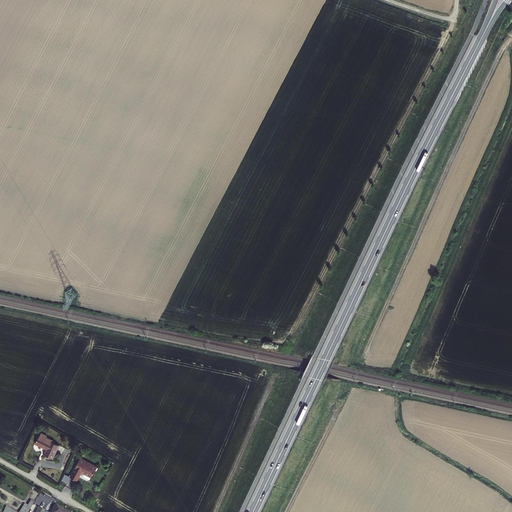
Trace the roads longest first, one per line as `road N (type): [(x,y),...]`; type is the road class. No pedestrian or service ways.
road 1 (primary): [(478,44),(253,511)]
road 2 (track): [(214,511),(273,373)]
road 3 (track): [(341,405),(285,511)]
